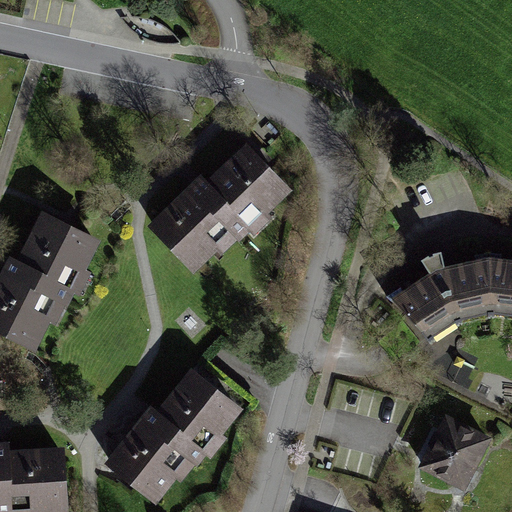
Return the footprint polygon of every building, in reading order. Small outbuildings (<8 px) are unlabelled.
[(196,186),(153,226),(193,269),(234,231),(240,237),(289,191),(248,147),(207,185),(203,180),(196,186)] [(12,267),(0,291),(0,335),(34,352),(58,303),(64,305),(96,240),(46,216),(23,264),(15,260),(12,267)] [(461,327),(493,319),(490,262),(444,270),(432,273),(393,299),(431,347),(461,327)] [(511,264),(490,262),(493,319),(511,321),(511,264)] [(147,418),(108,469),(155,504),(192,455),(199,461),(239,408),(192,373),(160,415),(153,410),(147,418)] [(447,424),(425,468),(465,488),(488,444),(447,424)] [(0,447),(0,511),(2,511),(63,511),(68,511),(63,451),(8,455),(7,447),(0,447)]
